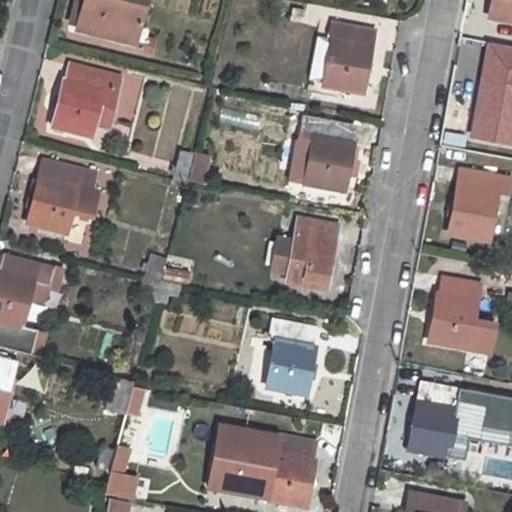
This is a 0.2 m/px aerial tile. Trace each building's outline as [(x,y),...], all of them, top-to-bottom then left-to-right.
[(74,0),(69,21),(77,23),(82,0),(74,0)] [(82,0),(77,23),(75,28),(114,38),(119,20),(138,26),(145,0),(82,0)] [(511,0),(492,0),(489,17),(511,21),(511,0)] [(292,7),(289,20),(302,22),(304,9),(292,7)] [(138,26),(119,20),(114,38),(133,43),(138,26)] [(331,40),(321,85),(361,92),(370,46),(368,45),(371,30),(331,22),(328,39),(331,40)] [(64,80),(51,126),(90,136),(94,121),(108,125),(120,75),(71,63),(67,80),(64,80)] [(477,79),(468,126),(509,133),(511,115),(511,68),(484,63),(481,80),(477,79)] [(353,124),(304,116),(300,141),(311,143),(303,182),(344,190),(353,143),(349,143),(353,124)] [(180,152),(173,176),(183,178),(189,154),(180,152)] [(195,154),(189,180),(203,183),(209,158),(195,154)] [(39,176),(27,222),(65,232),(71,211),(90,216),(97,191),(91,189),(96,172),(46,158),(41,176),(39,176)] [(457,188),(448,234),(488,242),(496,196),(507,198),(511,179),(464,171),(461,189),(457,188)] [(333,243),(330,243),(334,224),(298,218),(293,240),(287,272),(285,281),(324,289),(333,243)] [(287,272),(293,240),(277,238),(271,269),(287,272)] [(0,345),(33,355),(38,332),(21,327),(32,282),(50,287),(54,267),(2,252),(0,261),(0,345)] [(149,254),(145,275),(161,279),(166,258),(149,254)] [(511,274),(493,270),(491,283),(511,286),(511,274)] [(145,275),(142,283),(158,286),(161,279),(145,275)] [(437,294),(428,340),(465,348),(489,352),(495,324),(474,319),(480,285),(445,278),(441,295),(437,294)] [(158,286),(153,301),(165,304),(167,295),(178,296),(180,283),(161,279),(158,286)] [(271,320),(267,339),(274,341),(265,386),(304,393),(313,348),(310,347),(313,327),(271,320)] [(465,348),(468,370),(485,373),(489,352),(465,348)] [(0,357),(0,388),(10,391),(18,361),(0,357)] [(112,376),(104,408),(123,413),(131,385),(132,381),(112,376)] [(420,381),(408,447),(447,455),(455,408),(466,410),(470,390),(420,381)] [(131,385),(123,413),(135,415),(142,387),(131,385)] [(0,388),(0,421),(2,422),(10,391),(0,388)] [(313,459),(310,459),(313,443),(263,433),(261,451),(272,453),(264,498),(304,506),(313,459)] [(101,445),(95,467),(107,470),(114,448),(101,445)] [(414,494),(410,511),(462,511),(464,504),(414,494)] [(109,500),(105,511),(128,511),(129,504),(109,500)]
